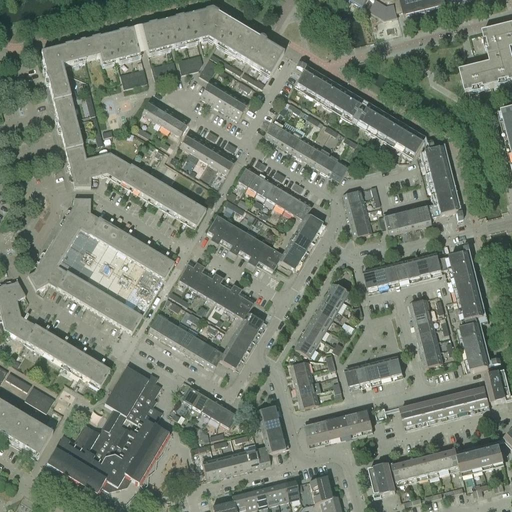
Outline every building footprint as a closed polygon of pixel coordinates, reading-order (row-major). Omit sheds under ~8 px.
[(345,0),(363,11),(369,1),(374,5),(369,14),(385,23),(397,20),(395,11),(401,9),(404,19),(445,8),(443,0),(450,0),(451,2),(458,0),(345,0)] [(205,15),(182,20),(182,19),(180,20),(187,47),(207,42),(211,12),(205,14),(205,15)] [(218,15),(211,12),(207,42),(227,54),(241,31),(217,16),(218,15)] [(174,22),(156,27),(155,26),(147,28),(148,29),(141,31),(147,57),(187,47),(180,20),(174,21),(174,22)] [(487,53),(489,62),(511,56),(511,52),(511,51),(511,40),(509,28),(482,35),(484,44),(487,43),(489,53),(487,53)] [(265,45),(265,44),(264,41),(262,40),(259,40),(258,41),(241,31),(227,54),(269,79),(283,56),(265,45)] [(133,33),(126,34),(126,33),(118,35),(118,36),(99,41),(99,40),(94,41),(99,60),(101,68),(139,59),(133,33)] [(79,46),(72,48),(72,47),(64,49),(64,50),(58,51),(62,69),(99,60),(94,41),(91,42),(91,43),(84,45),(84,44),(79,45),(79,46)] [(64,75),(62,69),(58,51),(40,56),(46,78),(45,78),(46,83),(47,83),(53,104),(70,100),(64,75)] [(511,57),(511,56),(489,62),(490,66),(486,67),(491,90),(500,88),(499,85),(509,83),(510,85),(511,84),(511,57)] [(211,57),(209,61),(239,79),(241,75),(211,57)] [(199,58),(177,64),(181,78),(198,74),(202,67),(199,58)] [(208,62),(198,79),(208,85),(218,68),(208,62)] [(173,65),(151,70),(154,85),(176,79),(173,65)] [(425,141),(374,110),(306,70),(304,68),(304,69),(298,65),(295,70),(303,75),(295,89),(304,94),(302,97),(313,104),(314,100),(323,105),(321,109),(331,115),(333,112),(341,117),(339,120),(356,129),(358,126),(366,131),(364,134),(374,141),(376,137),(384,142),(383,146),(393,152),(395,149),(403,154),(401,157),(411,163),(425,141)] [(459,74),(465,96),(474,94),(473,92),(483,89),(483,92),(491,90),(486,67),(476,69),(476,68),(469,70),(470,71),(459,74)] [(119,78),(123,92),(146,87),(143,72),(119,78)] [(243,76),(241,80),(261,92),(264,88),(257,83),(256,84),(243,76)] [(199,101),(209,107),(218,91),(209,85),(199,101)] [(81,88),(89,120),(95,118),(87,86),(81,88)] [(218,91),(209,107),(218,112),(228,96),(218,91)] [(228,96),(218,112),(227,118),(237,102),(228,96)] [(82,148),(70,100),(53,104),(58,126),(57,126),(58,131),(59,131),(65,152),(82,148)] [(141,117),(151,123),(160,107),(151,101),(141,117)] [(237,102),(227,118),(237,124),(247,108),(237,102)] [(170,113),(160,107),(151,123),(160,128),(170,113)] [(179,118),(170,113),(160,128),(169,134),(179,118)] [(511,114),(498,118),(501,130),(504,129),(507,138),(503,139),(506,151),(510,150),(511,159),(509,160),(511,172),(511,171),(511,114)] [(189,124),(179,118),(169,134),(179,140),(189,124)] [(90,121),(97,149),(102,148),(95,120),(90,121)] [(264,140),(273,145),(283,129),(278,126),(280,124),(276,121),(275,121),(264,140)] [(283,129),(273,145),(283,151),(292,135),(283,129)] [(179,150),(189,156),(198,140),(188,134),(179,150)] [(292,135),(283,151),(292,156),(302,141),(292,135)] [(207,146),(198,140),(189,156),(198,162),(207,146)] [(302,141),(292,156),(301,162),(311,146),(302,141)] [(217,151),(207,146),(198,162),(207,167),(217,151)] [(311,146),(301,162),(311,168),(320,152),(311,146)] [(91,181),(86,162),(82,148),(65,152),(70,174),(69,174),(70,179),(71,179),(73,186),(73,190),(90,190),(90,181),(91,181)] [(432,209),(428,210),(427,210),(426,210),(427,217),(428,222),(430,222),(455,215),(455,218),(457,224),(462,223),(461,216),(456,197),(451,178),(448,165),(446,157),(444,150),(419,156),(422,168),(426,167),(428,176),(424,177),(427,189),(431,188),(433,197),(430,198),(432,209)] [(226,157),(217,151),(207,167),(216,173),(226,157)] [(320,152),(311,168),(320,173),(329,157),(320,152)] [(109,156),(86,162),(91,181),(106,177),(121,185),(131,169),(109,156)] [(236,163),(226,157),(216,173),(226,178),(236,163)] [(329,157),(320,173),(329,179),(339,163),(329,157)] [(339,163),(329,179),(339,185),(348,169),(339,163)] [(131,169),(121,185),(139,196),(149,180),(131,169)] [(237,185),(246,191),(256,175),(246,169),(237,185)] [(265,180),(256,175),(246,191),(256,196),(265,180)] [(149,180),(139,196),(157,207),(167,191),(149,180)] [(274,186),(265,180),(256,196),(265,202),(274,186)] [(284,191),(274,186),(265,202),(274,207),(284,191)] [(167,191),(157,207),(175,218),(185,202),(167,191)] [(293,197),(284,191),(274,207),(283,213),(293,197)] [(342,198),(345,209),(363,204),(360,193),(342,198)] [(230,195),(227,201),(233,204),(236,198),(230,195)] [(302,202),(293,197),(283,213),(293,218),(302,202)] [(64,223),(53,242),(68,252),(80,233),(89,238),(99,222),(90,217),(90,202),(73,202),(73,209),(67,219),(66,218),(63,223),(64,223)] [(185,202),(175,218),(195,230),(205,214),(185,202)] [(302,202),(293,218),(300,222),(302,224),(303,221),(304,221),(306,218),(305,218),(307,215),(307,216),(312,208),(309,207),(302,202)] [(363,204),(345,209),(347,219),(365,215),(363,204)] [(238,210),(231,206),(229,210),(235,214),(238,210)] [(244,214),(238,210),(235,214),(242,218),(244,214)] [(426,210),(415,213),(419,231),(430,228),(428,222),(427,217),(426,210)] [(225,213),(221,218),(227,222),(231,216),(225,213)] [(415,213),(404,216),(409,234),(419,231),(415,213)] [(306,218),(307,216),(307,215),(305,218),(306,218),(304,221),(303,221),(302,224),(300,227),(310,233),(316,237),(322,227),(306,218)] [(365,215),(347,219),(350,230),(368,225),(365,215)] [(409,234),(404,216),(394,218),(398,236),(409,234)] [(394,218),(383,221),(382,220),(377,221),(381,234),(385,233),(387,239),(398,236),(394,218)] [(220,243),(226,246),(235,230),(216,219),(207,235),(212,238),(207,246),(215,251),(220,243)] [(118,233),(99,222),(89,238),(108,250),(118,233)] [(368,225),(350,230),(353,241),(371,236),(368,225)] [(310,233),(300,227),(295,236),(310,246),(316,237),(310,233)] [(254,241),(235,230),(226,246),(231,249),(226,258),(234,262),(239,254),(244,257),(254,241)] [(108,250),(89,238),(80,233),(68,252),(58,270),(66,275),(86,287),(104,298),(123,310),(141,320),(156,295),(162,285),(163,283),(145,272),(126,261),(108,250)] [(136,245),(118,233),(108,250),(126,261),(136,245)] [(310,246),(295,236),(289,246),(305,255),(310,246)] [(272,252),(254,241),(244,257),(249,260),(244,269),(252,274),(258,265),(263,268),(272,252)] [(48,287),(57,292),(66,275),(58,270),(68,252),(53,242),(42,261),(41,260),(38,265),(39,266),(33,275),(27,279),(35,293),(48,287)] [(155,256),(136,245),(126,261),(145,272),(155,256)] [(305,255),(289,246),(283,255),(299,264),(305,255)] [(465,257),(441,263),(440,263),(439,263),(440,268),(442,275),(443,274),(448,273),(451,284),(455,283),(457,292),(453,293),(456,305),(460,304),(462,313),(459,314),(463,331),(460,332),(462,343),(459,344),(462,355),(465,354),(467,364),(464,365),(467,376),(494,369),(501,367),(499,362),(493,363),(490,364),(481,328),(488,326),(480,294),(470,255),(468,246),(463,248),(465,257)] [(279,257),(272,252),(263,268),(268,272),(270,272),(272,274),(274,272),(277,267),(276,266),(278,264),(280,261),(280,260),(281,258),(279,257)] [(299,264),(283,255),(282,258),(281,258),(280,260),(280,261),(278,264),(276,266),(277,267),(278,265),(294,274),(299,264)] [(173,267),(155,256),(145,272),(163,283),(173,267)] [(437,257),(426,259),(431,277),(442,275),(440,268),(439,263),(437,257)] [(431,277),(426,259),(416,262),(420,280),(431,277)] [(416,262),(405,265),(410,283),(420,280),(416,262)] [(177,284),(196,295),(206,279),(201,276),(206,268),(197,263),(192,271),(187,268),(177,284)] [(405,265),(395,267),(399,285),(410,283),(405,265)] [(395,267),(384,270),(389,288),(399,285),(395,267)] [(384,270),(374,272),(378,290),(389,288),(384,270)] [(378,290),(374,272),(363,275),(367,293),(378,290)] [(211,282),(206,279),(196,295),(215,306),(224,290),(219,287),(224,279),(216,274),(211,282)] [(86,287),(66,275),(57,292),(76,303),(86,287)] [(25,299),(16,285),(13,286),(5,288),(5,287),(0,288),(0,290),(0,289),(0,308),(16,304),(25,299)] [(230,293),(224,290),(215,306),(233,317),(243,301),(238,298),(243,290),(235,285),(230,293)] [(333,286),(328,296),(343,305),(347,300),(349,302),(352,297),(333,286)] [(104,298),(86,287),(76,303),(94,314),(104,298)] [(186,310),(189,306),(171,295),(168,299),(186,310)] [(328,296),(322,305),(338,314),(343,305),(328,296)] [(123,310),(104,298),(94,314),(113,326),(123,310)] [(243,301),(233,317),(241,322),(242,323),(244,320),(246,317),(247,314),(248,315),(253,307),(250,306),(243,301)] [(408,307),(411,318),(429,313),(426,302),(408,307)] [(34,329),(20,320),(16,304),(0,308),(0,317),(4,332),(25,345),(34,329)] [(322,305),(316,314),(332,324),(338,314),(322,305)] [(141,320),(123,310),(113,326),(131,337),(141,320)] [(429,313),(411,318),(414,328),(432,324),(429,313)] [(247,317),(248,315),(247,314),(246,317),(244,320),(242,323),(243,323),(241,326),(251,332),(257,336),(263,326),(247,317)] [(316,314),(311,323),(327,333),(332,324),(316,314)] [(147,334),(157,340),(167,324),(157,318),(147,334)] [(311,323),(305,333),(321,342),(327,333),(311,323)] [(167,324),(157,340),(166,345),(176,329),(167,324)] [(432,324),(414,328),(417,339),(435,334),(432,324)] [(251,332),(241,326),(235,335),(245,341),(251,345),(257,336),(251,332)] [(43,356),(53,340),(34,329),(25,345),(43,356)] [(176,329),(166,345),(176,351),(185,335),(176,329)] [(305,333),(300,342),(316,351),(321,342),(305,333)] [(435,334),(417,339),(419,349),(437,345),(435,334)] [(185,335),(176,351),(185,356),(194,340),(185,335)] [(245,341),(235,335),(230,345),(239,350),(246,354),(251,345),(245,341)] [(196,337),(194,340),(185,356),(194,362),(204,346),(199,343),(200,340),(196,337)] [(62,367),(72,351),(53,340),(43,356),(62,367)] [(310,361),(316,351),(300,342),(294,352),(310,361)] [(239,350),(230,345),(224,354),(234,360),(240,364),(246,354),(239,350)] [(437,345),(419,349),(422,360),(440,355),(437,345)] [(204,346),(194,362),(203,367),(213,351),(204,346)] [(82,379),(91,363),(72,351),(62,367),(82,379)] [(220,356),(213,351),(203,367),(211,372),(213,373),(218,366),(217,365),(218,363),(219,363),(221,360),(220,359),(222,357),(220,356)] [(234,360),(224,354),(222,357),(220,359),(221,360),(219,363),(218,363),(217,365),(218,366),(219,364),(234,373),(240,364),(234,360)] [(440,355),(422,360),(425,371),(443,366),(440,355)] [(332,358),(325,360),(327,367),(334,366),(332,358)] [(398,360),(387,363),(391,380),(402,378),(398,360)] [(99,390),(109,373),(91,363),(82,379),(99,390)] [(387,363),(377,365),(381,383),(391,380),(387,363)] [(290,369),(293,380),(311,375),(308,365),(290,369)] [(377,365),(366,368),(371,386),(381,383),(377,365)] [(334,366),(327,367),(329,375),(335,373),(334,366)] [(366,368),(356,370),(360,388),(371,386),(366,368)] [(161,390),(154,386),(157,381),(150,377),(147,382),(137,377),(126,370),(104,407),(112,412),(98,436),(84,428),(73,446),(62,440),(46,467),(96,497),(101,490),(108,494),(112,493),(114,489),(118,488),(122,491),(126,490),(130,482),(138,487),(168,436),(154,428),(162,416),(152,410),(156,404),(153,402),(161,390)] [(360,388),(356,370),(345,373),(347,384),(349,391),(360,388)] [(311,375),(293,380),(295,391),(313,386),(311,375)] [(484,392),(442,402),(400,413),(404,430),(489,409),(486,399),(488,399),(489,398),(491,407),(506,403),(506,401),(511,400),(511,399),(509,399),(503,376),(505,376),(504,375),(484,380),(487,388),(485,389),(484,389),(484,392)] [(27,395),(31,388),(9,376),(5,382),(27,395)] [(313,386),(295,391),(298,401),(316,396),(313,386)] [(181,403),(191,409),(200,393),(191,388),(181,403)] [(46,416),(54,402),(32,389),(24,403),(46,416)] [(210,399),(200,393),(191,409),(200,415),(210,399)] [(316,396),(298,401),(301,412),(319,407),(316,396)] [(219,405),(210,399),(200,415),(209,420),(219,405)] [(228,410),(219,405),(209,420),(219,426),(228,410)] [(0,436),(15,445),(29,422),(5,408),(0,415),(0,436)] [(238,416),(228,410),(219,426),(228,432),(238,416)] [(274,410),(267,412),(256,414),(259,425),(270,423),(277,421),(274,410)] [(374,414),(377,423),(386,420),(384,411),(374,414)] [(47,425),(54,429),(61,417),(54,413),(47,425)] [(368,415),(357,417),(359,425),(361,434),(365,433),(366,435),(373,433),(368,415)] [(357,417),(346,420),(348,428),(351,439),(357,437),(357,435),(361,434),(359,425),(357,417)] [(346,420),(336,423),(340,440),(344,438),(345,440),(351,439),(348,428),(346,420)] [(277,421),(270,423),(259,425),(261,436),(272,433),(279,431),(277,421)] [(38,459),(52,436),(29,422),(15,445),(38,459)] [(336,423),(325,425),(330,444),(336,443),(336,441),(340,440),(336,423)] [(325,425),(315,428),(317,435),(319,445),(323,444),(324,446),(330,444),(325,425)] [(304,431),(306,438),(309,449),(315,448),(315,446),(319,445),(317,435),(315,428),(304,431)] [(279,431),(272,433),(261,436),(264,446),(282,442),(279,431)] [(282,442),(264,446),(265,450),(264,450),(265,453),(266,453),(267,457),(266,457),(266,458),(267,457),(285,453),(282,442)] [(397,489),(460,473),(461,477),(462,477),(467,476),(504,466),(499,447),(457,458),(455,451),(433,457),(434,460),(414,465),(413,462),(391,467),(394,479),(391,480),(388,468),(368,473),(375,499),(380,497),(380,499),(395,495),(393,486),(396,485),(397,489)] [(264,450),(260,451),(254,453),(259,471),(270,468),(267,457),(266,458),(266,457),(267,457),(266,453),(265,453),(264,450)] [(254,453),(244,455),(248,473),(259,471),(254,453)] [(244,455),(233,458),(238,476),(248,473),(244,455)] [(233,458),(223,460),(227,478),(238,476),(233,458)] [(223,460),(212,463),(217,481),(227,478),(223,460)] [(206,484),(217,481),(212,463),(201,466),(206,484)] [(314,507),(319,505),(331,502),(331,501),(330,495),(331,494),(329,485),(327,485),(326,480),(308,485),(314,507)] [(287,484),(283,485),(288,504),(299,501),(298,495),(302,494),(300,487),(296,488),(295,484),(287,486),(287,484)] [(280,487),(273,489),(278,507),(288,504),(283,485),(280,486),(280,487)] [(266,489),(262,490),(267,509),(278,507),(273,489),(266,491),(266,489)] [(259,493),(252,494),(257,511),(267,509),(262,490),(259,491),(259,493)] [(245,494),(241,495),(245,511),(256,511),(257,511),(252,494),(245,496),(245,494)] [(231,500),(232,505),(233,505),(234,511),(245,511),(241,495),(238,496),(238,498),(231,500)] [(337,500),(331,501),(331,502),(319,505),(321,511),(335,511),(341,511),(340,507),(339,508),(337,500)]
